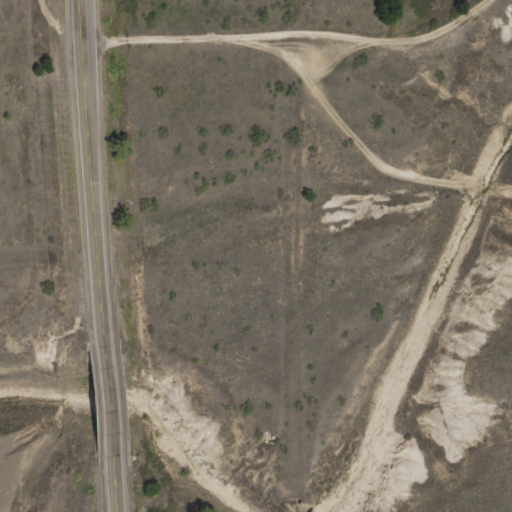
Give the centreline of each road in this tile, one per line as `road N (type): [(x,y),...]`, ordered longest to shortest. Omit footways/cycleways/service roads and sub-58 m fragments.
road 1 (primary): [(82,0),(104,343)]
road 2 (residential): [(206,0),(82,40)]
road 3 (primary): [(104,343),(115,467)]
